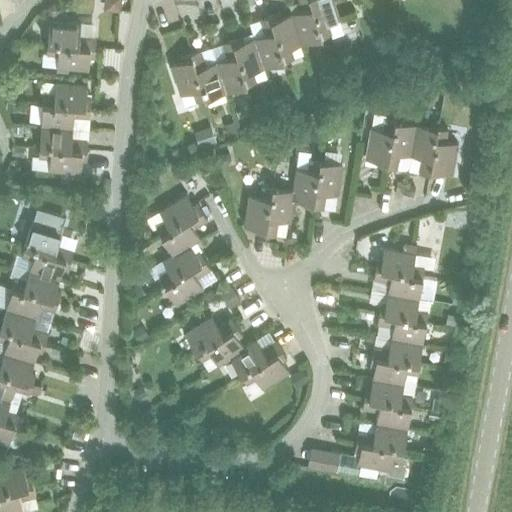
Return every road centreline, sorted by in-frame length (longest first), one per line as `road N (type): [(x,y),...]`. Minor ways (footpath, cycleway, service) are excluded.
road 1 (residential): [(99,440),(127,69),(144,0)]
road 2 (residential): [(99,440),(251,458),(296,435),(320,379),(288,290)]
road 3 (residential): [(288,290),(326,245),(354,227),(461,197)]
road 4 (tertiary): [(475,511),(511,315)]
